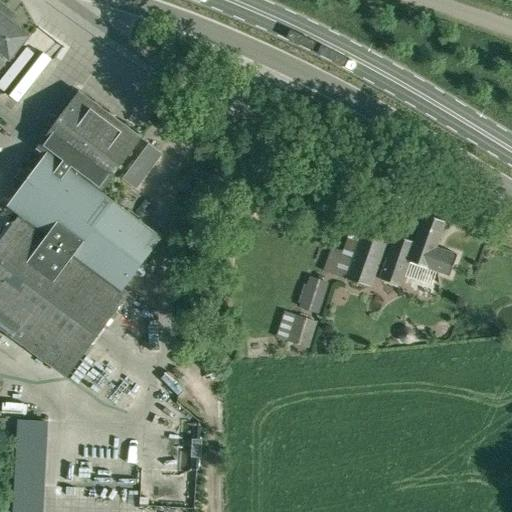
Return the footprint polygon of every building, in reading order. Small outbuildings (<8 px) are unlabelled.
[(0,68),(27,35),(10,21),(15,14),(0,2),(0,68)] [(16,99),(46,51),(36,45),(6,92),(16,99)] [(124,289),(160,241),(163,237),(101,192),(141,138),(78,91),(35,149),(43,155),(29,174),(20,167),(15,175),(23,182),(5,206),(6,207),(0,214),(0,329),(66,379),(128,295),(129,293),(124,289)] [(149,144),(123,180),(137,191),(163,155),(149,144)] [(234,176),(240,167),(224,158),(219,167),(234,176)] [(385,261),(379,278),(400,285),(406,269),(408,262),(414,264),(449,276),(456,256),(435,248),(444,222),(423,214),(413,243),(394,236),(385,261)] [(324,273),(344,279),(361,231),(339,224),(324,273)] [(361,231),(344,279),(370,288),(388,239),(361,231)] [(318,314),(328,283),(309,276),(299,308),(318,314)] [(308,347),(316,322),(295,316),(287,341),(308,347)] [(406,328),(405,328),(405,329),(404,329),(403,329),(403,330),(402,330),(402,331),(401,331),(401,332),(400,333),(400,334),(400,335),(400,336),(400,337),(400,338),(400,339),(401,339),(401,340),(402,340),(402,341),(403,342),(404,342),(405,342),(405,343),(406,343),(407,343),(408,343),(409,342),(410,342),(411,342),(411,341),(412,341),(413,340),(413,339),(414,338),(414,337),(414,336),(414,335),(414,334),(414,333),(413,332),(413,331),(412,331),(412,330),(411,330),(411,329),(410,329),(409,329),(409,328),(408,328),(407,328),(406,328)] [(16,423),(10,511),(40,511),(46,425),(16,423)]
